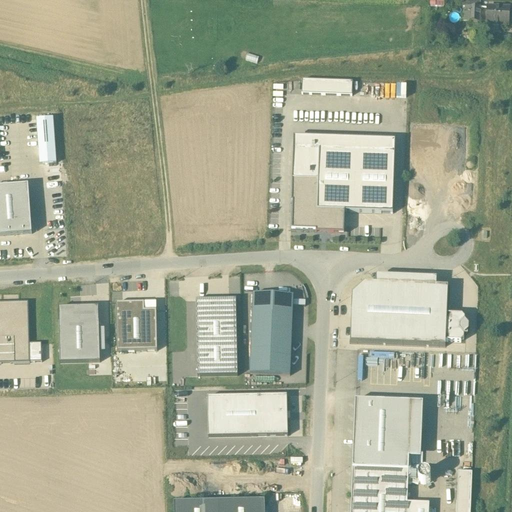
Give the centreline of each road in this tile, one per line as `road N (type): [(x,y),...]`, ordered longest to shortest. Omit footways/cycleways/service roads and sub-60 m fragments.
road 1 (unclassified): [(0,276),(324,259)]
road 2 (track): [(171,264),(145,0)]
road 3 (unclassified): [(315,511),(324,259)]
